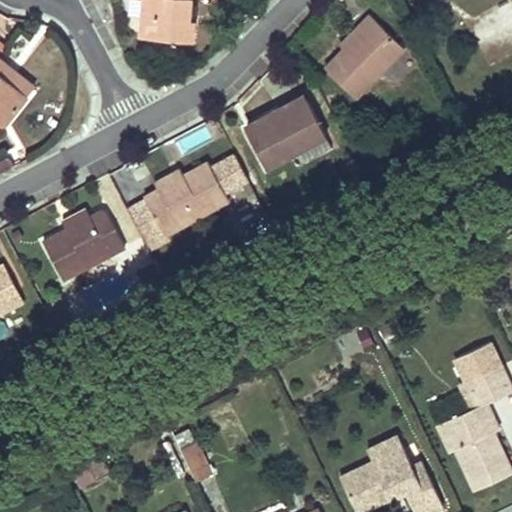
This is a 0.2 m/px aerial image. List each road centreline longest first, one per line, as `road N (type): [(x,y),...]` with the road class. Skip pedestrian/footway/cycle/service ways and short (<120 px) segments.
road 1 (primary): [(0,421),(511,153)]
road 2 (residential): [(297,0),(226,74),(132,129)]
road 3 (residential): [(132,129),(80,25),(56,0)]
road 4 (residential): [(132,129),(0,199)]
